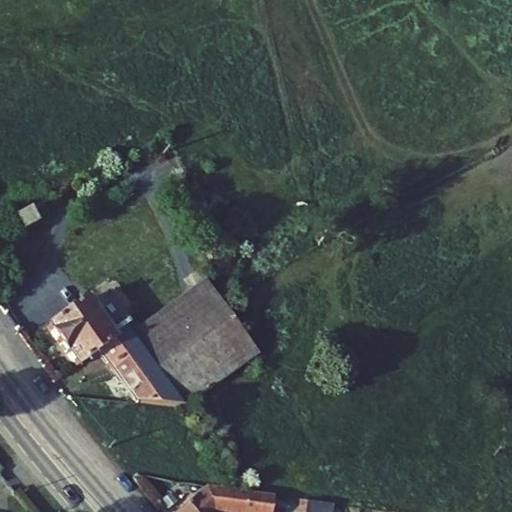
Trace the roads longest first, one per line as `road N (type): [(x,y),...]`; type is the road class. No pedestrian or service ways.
road 1 (primary): [(117,511),(0,369)]
road 2 (primary): [(0,406),(86,511)]
